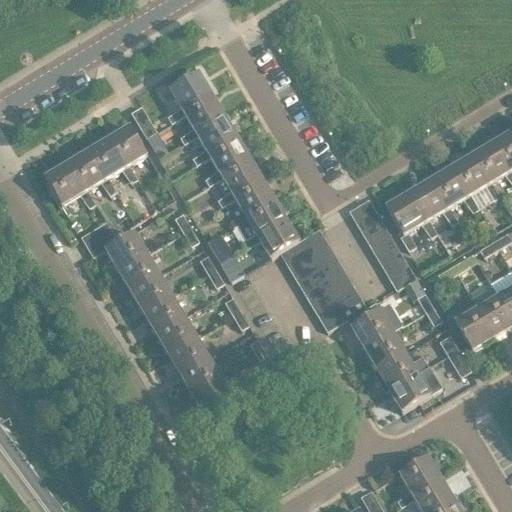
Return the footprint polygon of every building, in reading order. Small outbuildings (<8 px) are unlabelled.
[(193,65),(164,82),(170,91),(198,74),(193,65)] [(183,114),(211,97),(198,76),(170,93),(180,111),(183,114)] [(148,93),(139,102),(145,109),(155,99),(148,93)] [(224,118),(211,97),(183,114),(180,111),(167,120),(171,126),(185,118),(193,132),(195,135),(224,118)] [(146,141),(156,135),(141,110),(131,116),(146,141)] [(197,139),(205,153),(208,156),(236,139),(224,118),(195,135),(193,132),(180,141),(184,147),(197,139)] [(164,119),(158,123),(162,130),(169,126),(164,119)] [(125,171),(122,173),(131,186),(137,182),(129,168),(147,158),(130,129),(108,142),(125,171)] [(505,178),(511,187),(511,134),(492,147),(509,175),(505,178)] [(249,160),(236,139),(208,156),(205,153),(192,162),(196,168),(210,160),(218,174),(220,177),(249,160)] [(125,171),(108,142),(87,155),(104,183),(101,185),(110,199),(116,195),(108,181),(122,173),(125,171)] [(471,160),(488,188),(484,190),(493,203),(500,199),(492,186),(505,178),(509,175),(492,147),(471,160)] [(104,183),(87,155),(66,167),(83,196),(80,198),(89,211),(96,207),(87,194),(101,185),(104,183)] [(261,181),(249,160),(220,177),(218,174),(205,183),(209,189),(222,181),(230,195),(233,198),(261,181)] [(471,198),(484,190),(488,188),(471,160),(450,172),(467,200),(463,203),(472,216),(479,212),(471,198)] [(83,196),(66,167),(45,180),(62,209),(80,198),(83,196)] [(450,211),(463,203),(467,200),(450,172),(429,185),(446,213),(442,215),(451,228),(458,224),(450,211)] [(274,202),(261,181),(233,198),(230,195),(217,204),(221,210),(235,202),(243,215),(245,219),(274,202)] [(429,223),(442,215),(446,213),(429,185),(408,197),(425,226),(421,228),(430,241),(437,237),(429,223)] [(425,226),(408,197),(386,210),(403,238),(400,240),(408,254),(416,249),(408,236),(421,228),(425,226)] [(286,223),(274,202),(245,219),(243,215),(230,225),(234,231),(237,229),(246,243),(255,236),(258,240),(286,223)] [(349,214),(355,225),(375,213),(368,203),(349,214)] [(375,213),(355,225),(361,235),(381,223),(375,213)] [(183,236),(191,231),(183,217),(175,222),(183,236)] [(299,245),(299,244),(286,223),(258,240),(255,236),(246,243),(242,246),(246,252),(260,244),(271,262),(280,256),(299,245)] [(361,235),(367,244),(386,233),(381,223),(361,235)] [(479,239),(489,233),(484,224),(474,230),(479,239)] [(87,250),(112,235),(106,225),(81,240),(87,250)] [(192,249),(199,245),(191,231),(183,236),(192,249)] [(306,255),(325,243),(319,232),(316,234),(300,244),(306,255)] [(372,254),(392,242),(386,233),(367,244),(372,254)] [(93,260),(106,252),(118,274),(147,257),(134,235),(118,245),(112,235),(87,250),(93,260)] [(498,252),(511,244),(507,236),(493,245),(498,252)] [(214,243),(208,246),(220,266),(232,259),(220,240),(214,243)] [(372,254),(378,264),(398,252),(392,242),(372,254)] [(331,253),(325,243),(306,255),(312,264),(331,253)] [(299,245),(280,256),(286,267),(306,255),(300,244),(299,244),(299,245)] [(484,261),(498,252),(493,245),(479,253),(484,261)] [(398,252),(378,264),(384,273),(404,261),(398,252)] [(337,262),(331,253),(312,264),(318,274),(337,262)] [(312,264),(306,255),(286,267),(292,276),(312,264)] [(131,295),(159,278),(147,257),(118,274),(131,295)] [(208,277),(216,273),(208,259),(200,264),(208,277)] [(224,264),(230,282),(244,277),(239,260),(224,264)] [(384,273),(390,283),(409,271),(404,261),(384,273)] [(456,277),(469,269),(465,261),(451,270),(456,277)] [(318,274),(323,283),(343,272),(337,262),(318,274)] [(318,274),(312,264),(292,276),(297,286),(318,274)] [(442,286),(456,277),(451,270),(437,278),(442,286)] [(390,283),(396,293),(396,294),(416,282),(409,271),(390,283)] [(348,281),(343,272),(323,283),(329,293),(348,281)] [(217,291),(224,287),(216,273),(208,277),(217,291)] [(303,296),(323,283),(318,274),(297,286),(303,296)] [(131,295),(143,316),(172,299),(159,278),(131,295)] [(348,281),(329,293),(335,303),(354,291),(348,281)] [(303,296),(309,305),(329,293),(323,283),(303,296)] [(360,300),(354,291),(335,303),(341,312),(360,300)] [(511,291),(497,300),(511,324),(511,291)] [(315,315),(335,303),(329,293),(309,305),(315,315)] [(426,315),(433,310),(425,297),(417,301),(426,315)] [(156,337),(185,320),(172,299),(143,316),(156,337)] [(341,312),(347,323),(367,311),(366,310),(360,300),(341,312)] [(494,341),(511,329),(511,324),(497,300),(476,312),(494,341)] [(233,319),(241,315),(233,301),(225,306),(233,319)] [(321,324),(341,312),(335,303),(315,315),(321,324)] [(393,335),(401,329),(395,319),(387,325),(375,306),(367,311),(348,323),(352,329),(351,330),(364,352),(393,335)] [(473,306),(464,312),(468,318),(455,325),(472,354),(494,341),(476,312),(473,306)] [(434,329),(441,324),(433,310),(426,315),(434,329)] [(341,312),(321,324),(327,335),(331,333),(347,323),(341,312)] [(242,333),(249,329),(241,315),(233,319),(242,333)] [(169,358),(197,341),(185,320),(156,337),(169,358)] [(377,373),(405,356),(393,335),(364,352),(377,373)] [(446,355),(456,349),(450,339),(440,345),(446,355)] [(181,379),(210,362),(197,341),(169,358),(181,379)] [(258,361),(266,357),(258,343),(250,347),(258,361)] [(461,380),(471,374),(456,349),(446,355),(461,380)] [(422,360),(411,366),(405,356),(377,373),(374,376),(380,387),(384,385),(389,394),(418,377),(428,370),(422,360)] [(267,375),(274,370),(266,357),(258,361),(267,375)] [(194,400),(222,383),(210,362),(181,379),(194,400)] [(402,415),(431,398),(418,377),(389,394),(402,415)] [(207,421),(235,404),(222,383),(194,400),(207,421)] [(399,477),(410,495),(412,498),(441,481),(428,460),(399,477)] [(437,511),(453,502),(441,481),(412,498),(410,495),(397,504),(401,511),(415,502),(420,511),(437,511)] [(367,511),(381,511),(371,494),(360,500),(367,511)] [(458,510),(453,502),(437,511),(463,511),(462,508),(458,510)]
